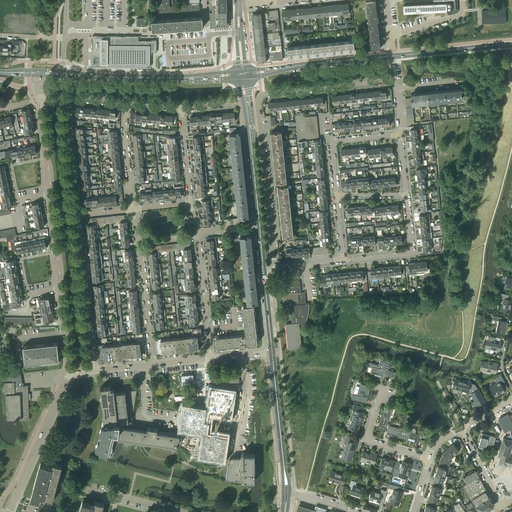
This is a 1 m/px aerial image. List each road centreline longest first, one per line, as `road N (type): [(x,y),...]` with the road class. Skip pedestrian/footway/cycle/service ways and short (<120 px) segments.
road 1 (residential): [(274,267),(258,97),(393,80)]
road 2 (residential): [(132,210),(152,365)]
road 3 (residential): [(92,370),(76,216)]
road 4 (residential): [(8,511),(71,372)]
road 5 (residential): [(342,259),(410,253),(405,195)]
road 6 (tertiary): [(390,57),(511,45)]
road 7 (residential): [(210,358),(198,237)]
road 8 (residential): [(398,134),(331,142),(336,195)]
